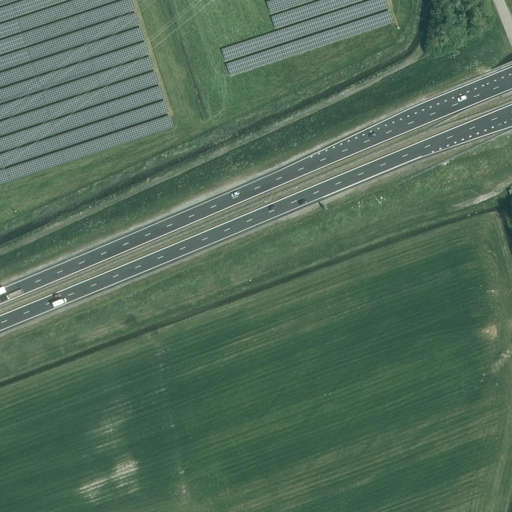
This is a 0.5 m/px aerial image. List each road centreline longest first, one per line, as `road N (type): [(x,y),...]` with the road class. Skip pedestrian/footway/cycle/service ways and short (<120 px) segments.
road 1 (trunk): [(511,82),(0,296)]
road 2 (trunk): [(0,323),(511,112)]
